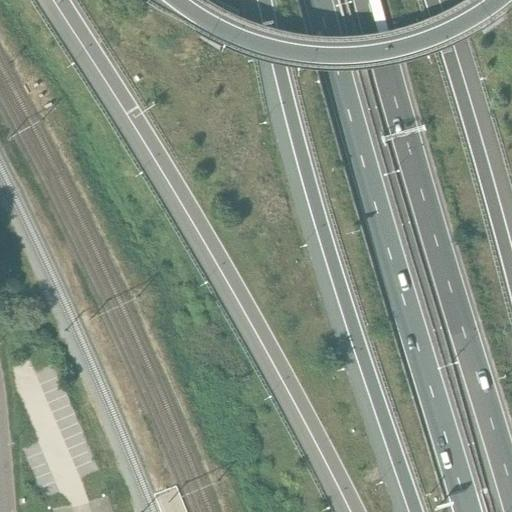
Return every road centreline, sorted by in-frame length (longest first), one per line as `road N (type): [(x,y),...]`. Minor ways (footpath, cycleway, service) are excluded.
road 1 (trunk): [(60,0),(200,223),(357,511)]
road 2 (trunk): [(262,0),(331,257),(414,511)]
road 3 (motorway): [(314,0),(465,511)]
road 4 (motorway): [(511,496),(366,0)]
road 5 (trunk): [(177,0),(243,38),(339,55),(425,40),(502,0)]
road 6 (trunk): [(511,268),(431,0)]
